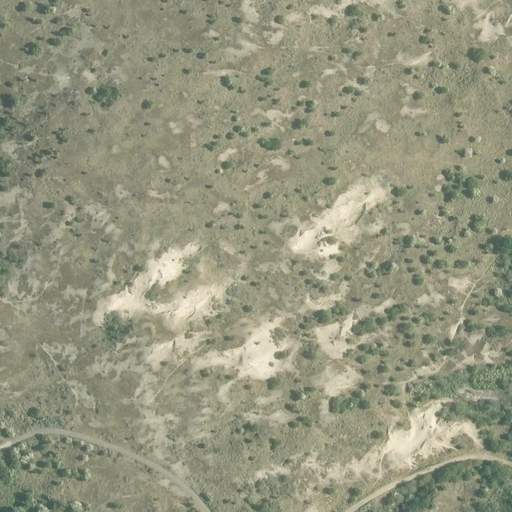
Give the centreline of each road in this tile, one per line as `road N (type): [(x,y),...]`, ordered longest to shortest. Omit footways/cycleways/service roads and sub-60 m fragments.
road 1 (track): [(10,443),(44,429),(92,440),(170,476),(207,511)]
road 2 (track): [(347,511),(461,457),(511,464)]
